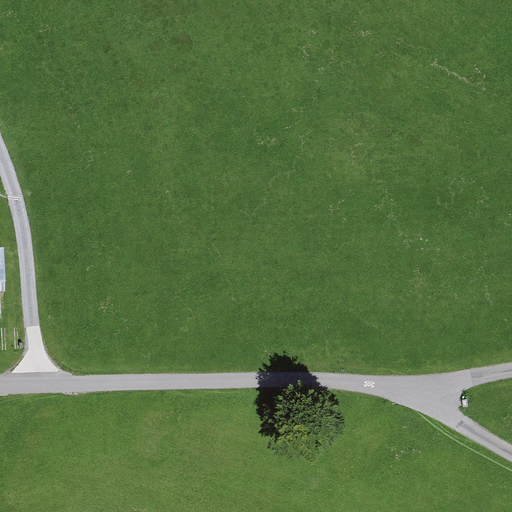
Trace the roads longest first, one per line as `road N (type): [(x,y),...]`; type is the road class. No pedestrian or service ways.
road 1 (residential): [(511,451),(407,391),(370,386),(0,384)]
road 2 (track): [(0,159),(29,272),(33,384)]
